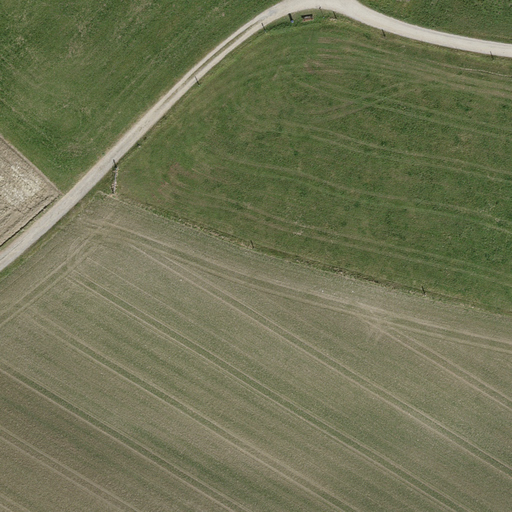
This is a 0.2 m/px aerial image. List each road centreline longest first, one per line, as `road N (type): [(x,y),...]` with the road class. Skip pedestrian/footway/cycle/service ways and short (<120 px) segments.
road 1 (track): [(302,0),(203,66),(0,266)]
road 2 (unclassified): [(511,52),(421,35),(341,0)]
